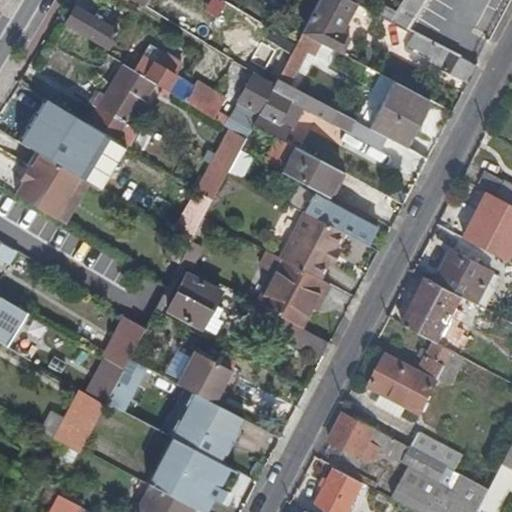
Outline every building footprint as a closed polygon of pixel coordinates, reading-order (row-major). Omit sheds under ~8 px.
[(210,0),(205,12),(220,19),(227,2),(221,0),(210,0)] [(323,0),(307,30),(324,39),(359,57),(370,36),(349,25),(362,0),(323,0)] [(384,12),(411,26),(418,14),(424,3),(426,0),(405,0),(401,8),(390,1),(384,12)] [(69,21),(112,47),(121,31),(78,6),(69,21)] [(301,41),(275,25),(269,37),(295,53),(301,41)] [(295,53),(282,77),(299,86),(324,39),(307,30),(301,41),(295,53)] [(442,43),(417,30),(411,42),(428,51),(426,56),(470,80),(479,63),(462,54),(442,43)] [(140,51),(133,65),(158,80),(180,93),(188,80),(175,72),(181,62),(149,43),(143,53),(140,51)] [(133,65),(129,62),(93,122),(95,123),(118,137),(131,144),(141,126),(128,119),(144,93),(149,96),(158,80),(133,65)] [(257,124),(279,82),(257,69),(229,122),(235,126),(251,135),(257,124)] [(299,86),(282,77),(279,82),(257,124),(289,140),(295,127),(285,122),(296,101),(306,106),(313,93),(299,86)] [(385,104),(419,122),(433,96),(398,78),(385,104)] [(197,79),(194,83),(186,97),(216,114),(231,89),(221,83),(217,90),(197,79)] [(188,80),(180,93),(186,97),(194,83),(188,80)] [(354,115),(326,100),(320,111),(348,126),(354,115)] [(285,122),(295,127),(306,106),(296,101),(285,122)] [(374,126),(408,144),(419,122),(385,104),(374,126)] [(40,105),(21,136),(39,147),(64,161),(83,130),(40,105)] [(118,137),(95,123),(89,134),(112,148),(118,137)] [(246,144),(251,135),(235,126),(201,187),(218,197),(233,169),(241,154),(246,144)] [(430,156),(408,144),(401,157),(423,169),(430,156)] [(342,167),(298,145),(285,170),(329,192),(342,167)] [(64,161),(39,147),(16,187),(55,210),(79,170),(64,161)] [(241,154),(233,169),(246,176),(254,161),(241,154)] [(502,192),(510,177),(491,168),(483,183),(502,192)] [(510,177),(502,192),(507,195),(511,197),(511,175),(510,177)] [(218,197),(201,187),(177,230),(192,238),(207,215),(218,197)] [(511,197),(507,195),(504,201),(478,188),(469,204),(496,218),(497,215),(511,223),(511,197)] [(320,195),(312,209),(347,227),(374,242),(382,225),(339,203),(338,204),(320,195)] [(308,207),(283,254),(322,275),(331,258),(340,241),(347,227),(312,209),(308,207)] [(511,223),(497,215),(496,218),(494,221),(511,230),(511,223)] [(182,259),(190,241),(174,233),(165,251),(182,259)] [(190,241),(182,259),(188,262),(192,264),(202,244),(192,238),(190,241)] [(340,241),(331,258),(337,261),(346,245),(340,241)] [(457,247),(441,278),(469,293),(483,300),(499,269),(457,247)] [(286,313),(304,322),(313,303),(327,277),(322,275),(283,254),(270,248),(263,262),(278,269),(261,300),(286,313)] [(188,262),(182,259),(171,281),(158,305),(165,308),(188,262)] [(190,272),(173,306),(220,330),(226,317),(221,314),(227,304),(218,299),(224,289),(190,272)] [(441,278),(432,273),(408,320),(438,336),(445,339),(469,293),(441,278)] [(327,277),(313,303),(320,306),(333,280),(327,277)] [(0,287),(0,333),(13,341),(32,307),(0,287)] [(138,341),(149,322),(133,313),(123,333),(138,341)] [(304,322),(286,313),(278,329),(296,338),(304,322)] [(333,337),(304,322),(296,338),(294,342),(323,357),(333,337)] [(111,354),(126,363),(132,353),(138,341),(123,333),(111,354)] [(24,335),(19,345),(36,355),(41,345),(24,335)] [(445,339),(438,336),(422,366),(391,349),(373,381),(424,408),(443,373),(453,379),(468,352),(445,339)] [(197,346),(180,379),(216,399),(234,365),(197,346)] [(146,361),(132,353),(126,363),(141,371),(146,361)] [(108,397),(126,363),(111,354),(93,389),(108,397)] [(72,442),(82,447),(84,442),(108,397),(93,389),(74,425),(66,421),(59,434),(72,442)] [(391,429),(349,406),(333,435),(375,458),(383,443),(391,429)] [(162,407),(154,422),(180,435),(203,448),(213,429),(192,418),(190,422),(162,407)] [(422,425),(414,441),(457,465),(466,449),(422,425)] [(414,441),(391,429),(383,443),(412,459),(395,490),(436,511),(478,511),(481,507),(494,484),(457,465),(414,441)] [(203,448),(180,435),(165,466),(186,476),(209,489),(222,496),(228,485),(215,477),(225,459),(203,448)] [(77,457),(82,447),(72,442),(67,451),(77,457)] [(367,474),(339,459),(332,472),(328,470),(324,477),(329,480),(320,496),(347,510),(361,485),(365,488),(367,483),(363,480),(367,474)] [(494,484),(481,507),(490,511),(494,511),(510,482),(511,482),(511,465),(505,462),(494,484)] [(186,476),(165,466),(163,470),(184,480),(186,476)] [(163,470),(157,481),(195,501),(201,504),(209,489),(186,476),(184,480),(163,470)] [(153,479),(136,511),(189,511),(195,501),(157,481),(153,479)] [(85,511),(90,504),(60,488),(47,511),(48,511),(85,511)] [(330,511),(312,502),(306,511),(330,511)]
